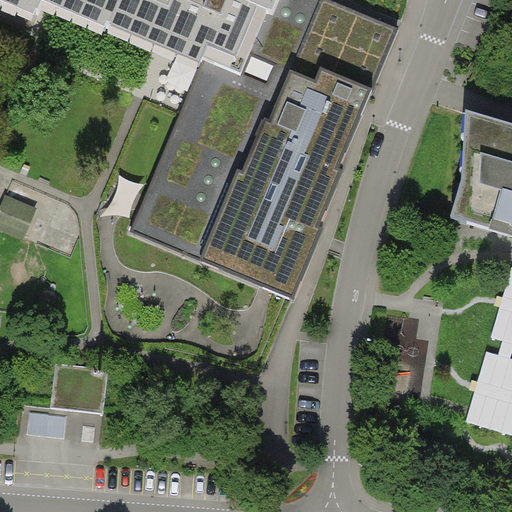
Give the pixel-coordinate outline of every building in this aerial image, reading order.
[(292,299),(401,33),(319,0),(5,0),(41,14),(45,2),(199,65),(130,234),(292,299)] [(511,120),(465,108),(458,187),(450,217),(475,224),(472,232),(511,243),(511,120)] [(8,194),(0,212),(0,227),(28,239),(40,207),(8,194)] [(103,373),(53,369),(50,408),(99,412),(103,373)] [(33,436),(67,434),(65,415),(32,417),(33,436)]
